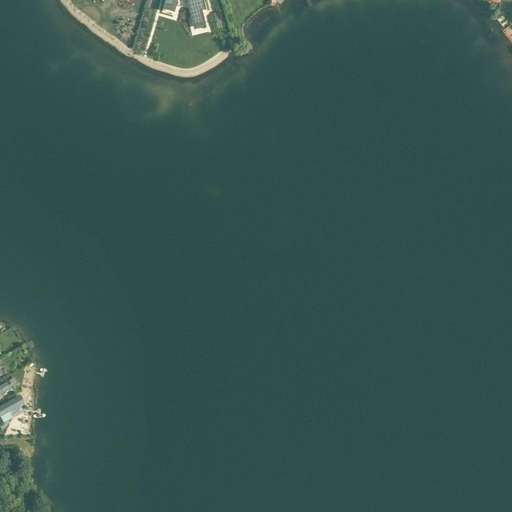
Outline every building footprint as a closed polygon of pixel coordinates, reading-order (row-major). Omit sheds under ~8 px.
[(174,9),(176,0),(188,0),(196,27),(206,25),(203,9),(206,8),(204,0),(165,0),(164,6),(174,9)] [(14,377),(9,379),(12,387),(18,384),(14,377)] [(0,394),(10,389),(5,380),(0,383),(0,394)] [(0,403),(0,414),(24,402),(19,393),(0,403)] [(9,409),(11,415),(22,411),(19,405),(9,409)]
